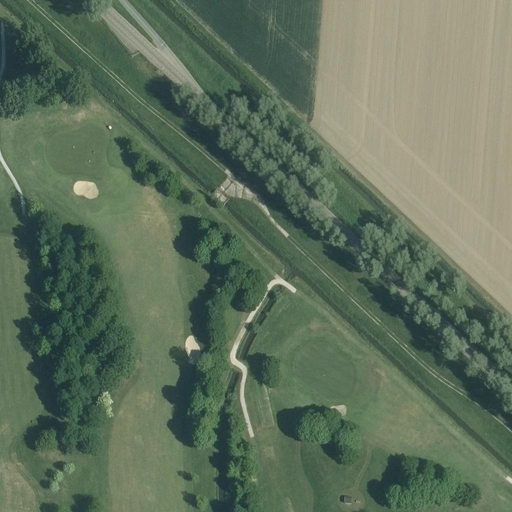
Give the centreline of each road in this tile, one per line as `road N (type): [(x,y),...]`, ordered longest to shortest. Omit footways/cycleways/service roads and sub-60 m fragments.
road 1 (track): [(511,448),(41,0)]
road 2 (tertiary): [(511,391),(188,87)]
road 3 (tertiary): [(188,87),(93,0)]
